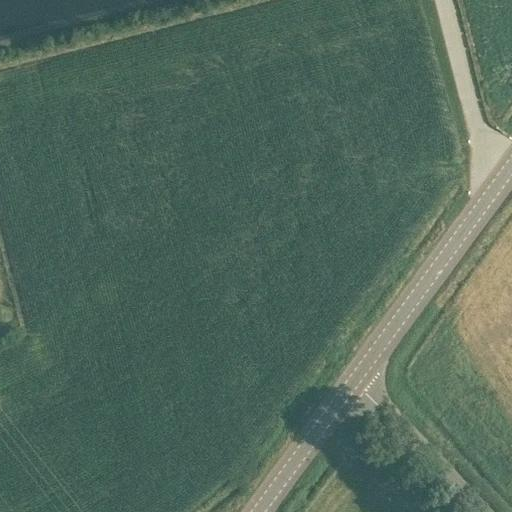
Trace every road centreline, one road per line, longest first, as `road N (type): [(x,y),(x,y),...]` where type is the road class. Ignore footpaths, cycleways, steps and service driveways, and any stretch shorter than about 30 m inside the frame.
road 1 (tertiary): [(354,378),(511,160)]
road 2 (unclassified): [(480,511),(354,378)]
road 3 (tertiary): [(257,511),(354,378)]
